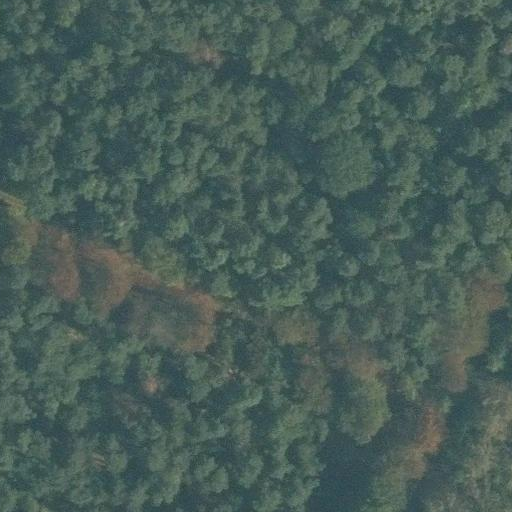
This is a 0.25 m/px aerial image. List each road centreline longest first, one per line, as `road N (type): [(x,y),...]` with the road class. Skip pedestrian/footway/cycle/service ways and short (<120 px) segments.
road 1 (track): [(394,511),(447,399),(0,195)]
road 2 (track): [(511,267),(447,399)]
